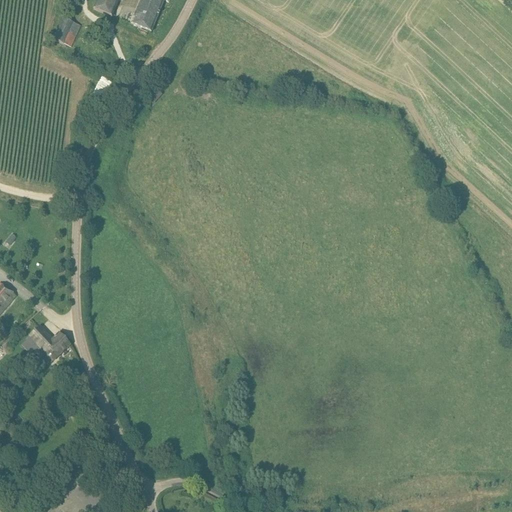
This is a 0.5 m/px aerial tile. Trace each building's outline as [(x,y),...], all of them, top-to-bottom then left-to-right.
[(112,18),(118,0),(97,0),(93,10),(112,18)] [(169,0),(141,0),(131,26),(151,34),(164,1),(169,3),(169,0)] [(80,27),(74,24),(63,20),(53,41),(71,49),(80,27)] [(101,77),(90,98),(102,104),(113,83),(101,77)] [(153,88),(144,98),(153,106),(162,96),(153,88)] [(0,284),(0,283),(0,314),(15,297),(0,284)] [(163,327),(156,328),(158,338),(165,336),(163,327)] [(40,329),(33,336),(27,342),(38,353),(37,355),(48,366),(70,347),(59,335),(55,338),(54,339),(52,342),(40,329)]
